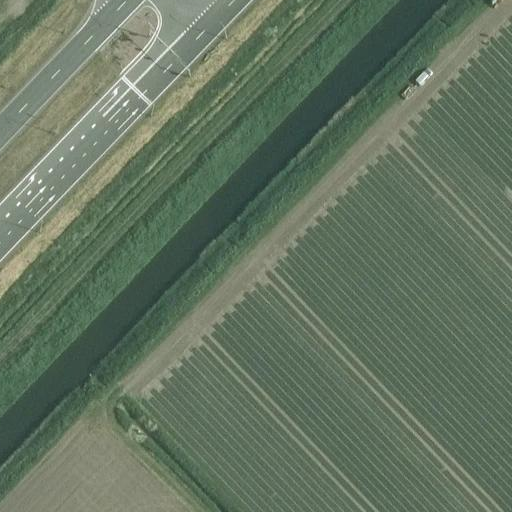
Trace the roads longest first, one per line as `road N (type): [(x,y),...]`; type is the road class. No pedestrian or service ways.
road 1 (trunk): [(0,244),(210,25)]
road 2 (trunk): [(129,0),(0,139)]
